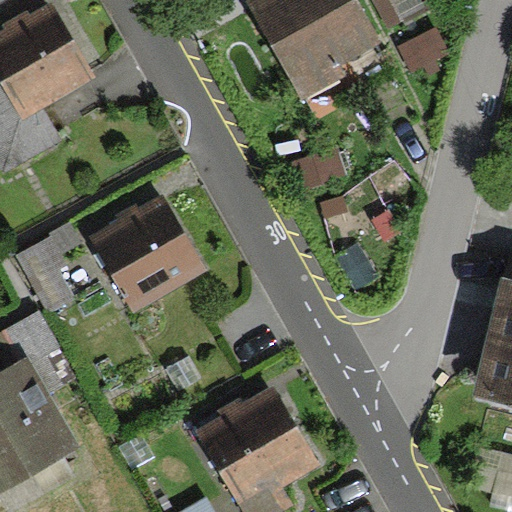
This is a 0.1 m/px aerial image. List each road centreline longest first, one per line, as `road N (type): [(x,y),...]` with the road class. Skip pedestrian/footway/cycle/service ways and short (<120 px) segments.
road 1 (residential): [(128,0),(361,413)]
road 2 (residential): [(498,0),(429,298),(361,413)]
